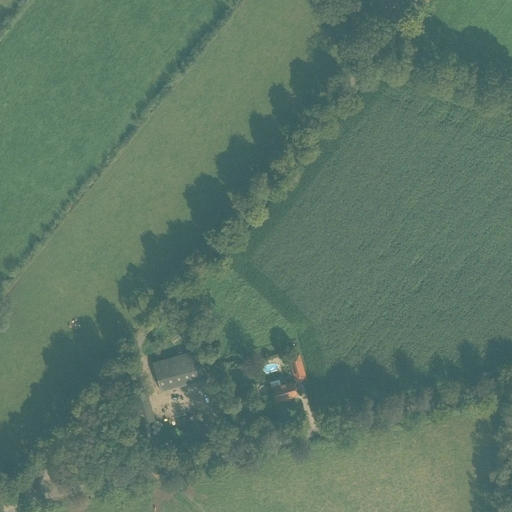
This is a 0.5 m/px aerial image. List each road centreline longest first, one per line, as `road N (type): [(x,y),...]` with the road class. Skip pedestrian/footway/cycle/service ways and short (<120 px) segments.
road 1 (unclassified): [(40,499),(48,449),(417,0)]
road 2 (unclassified): [(40,499),(511,388)]
